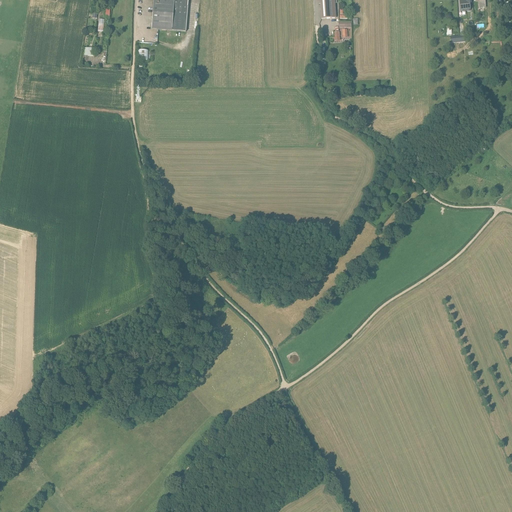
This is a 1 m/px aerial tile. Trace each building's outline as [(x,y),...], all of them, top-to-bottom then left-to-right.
[(168,0),(153,0),(151,30),(186,32),(188,2),(178,1),(168,0)] [(334,0),(318,0),(319,4),(320,4),(321,20),(335,19),(334,0)] [(461,3),(462,9),(472,7),(471,0),(464,0),(465,1),(464,1),(464,3),(461,3)] [(485,8),(485,6),(484,0),(477,0),(478,9),(485,8)] [(94,49),(85,48),(84,56),(93,56),(94,49)] [(137,51),(137,61),(148,61),(149,51),(137,51)]
